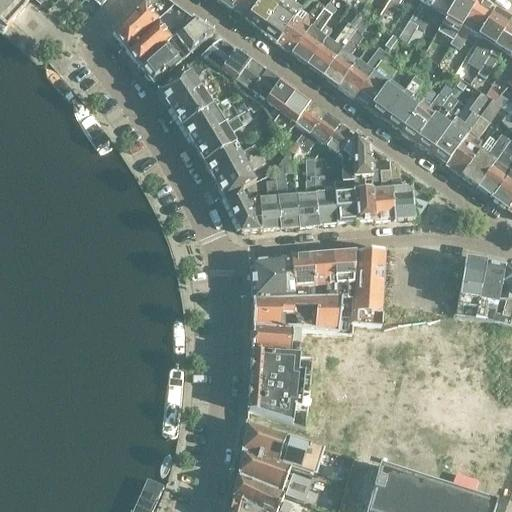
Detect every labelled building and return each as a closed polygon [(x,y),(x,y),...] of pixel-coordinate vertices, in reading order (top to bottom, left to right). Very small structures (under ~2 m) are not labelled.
[(0,0),(0,32),(2,34),(17,18),(19,20),(25,13),(23,12),(25,9),(15,0),(0,0)] [(90,0),(99,8),(106,0),(90,0)] [(148,0),(143,6),(113,35),(125,52),(157,24),(159,27),(163,22),(160,19),(171,7),(161,0),(148,0)] [(214,0),(214,1),(229,11),(237,0),(214,0)] [(237,0),(229,11),(244,22),(260,0),(237,0)] [(260,0),(244,22),(260,34),(285,0),(260,0)] [(285,0),(260,34),(276,46),(295,18),(299,11),(301,8),(294,3),(296,0),(285,0)] [(330,0),(325,9),(291,56),(306,67),(325,41),(330,33),(323,28),(342,2),(338,0),(330,0)] [(389,0),(388,3),(380,16),(382,17),(383,15),(389,19),(401,0),(389,0)] [(434,0),(412,36),(406,46),(413,50),(427,26),(429,24),(438,29),(445,19),(457,0),(434,0)] [(413,0),(420,4),(408,22),(410,24),(408,28),(408,30),(408,33),(412,36),(434,0),(413,0)] [(438,29),(434,36),(450,46),(461,29),(478,2),(474,0),(457,0),(445,19),(438,29)] [(461,29),(450,46),(458,51),(468,34),(477,39),(493,11),(478,2),(461,29)] [(295,18),(276,46),(291,56),(325,9),(317,3),(308,17),(299,11),(295,18)] [(163,22),(159,27),(171,41),(174,38),(174,37),(191,22),(171,7),(160,19),(163,22)] [(481,41),(466,64),(475,71),(509,21),(493,11),(477,39),(481,41)] [(356,16),(348,27),(355,32),(359,26),(362,23),(363,21),(356,16)] [(511,50),(511,22),(509,21),(475,71),(479,73),(476,76),(485,81),(502,54),(508,57),(511,50)] [(174,37),(174,38),(189,56),(212,37),(191,22),(174,37)] [(157,24),(125,52),(138,69),(166,46),(171,41),(159,27),(157,24)] [(325,41),(306,67),(321,78),(355,32),(348,27),(347,26),(332,46),(325,41)] [(355,32),(321,78),(337,90),(356,63),(348,58),(362,38),(360,37),(364,30),(359,26),(355,32)] [(383,47),(389,51),(397,40),(391,36),(383,47)] [(397,41),(387,56),(393,60),(404,46),(403,45),(397,41)] [(219,42),(199,59),(196,61),(218,76),(220,73),(235,53),(219,42)] [(166,46),(138,69),(152,87),(180,64),(166,46)] [(356,63),(337,90),(352,101),(387,56),(378,50),(364,68),(356,63)] [(220,73),(218,76),(224,81),(229,85),(233,87),(235,84),(250,64),(235,53),(220,73)] [(373,75),(352,101),(368,112),(388,86),(396,75),(388,68),(393,61),(387,56),(373,75)] [(233,87),(232,88),(247,99),(250,95),(265,74),(250,64),(235,84),(233,87)] [(185,70),(157,94),(169,111),(199,91),(212,82),(206,74),(193,82),(185,70)] [(388,86),(368,112),(383,123),(402,97),(411,84),(413,82),(412,82),(416,77),(409,72),(403,80),(396,75),(388,86)] [(250,95),(247,99),(261,109),(264,105),(279,85),(265,74),(250,95)] [(437,96),(430,106),(424,101),(399,134),(415,145),(433,118),(440,110),(445,102),(453,90),(460,81),(451,75),(437,96)] [(460,81),(453,90),(459,95),(465,86),(460,81)] [(199,91),(169,111),(178,123),(181,128),(197,119),(207,113),(208,113),(212,110),(205,100),(218,91),(212,82),(199,91)] [(383,123),(399,134),(424,101),(415,94),(420,87),(413,82),(383,123)] [(264,105),(261,109),(272,126),(279,116),(294,95),(279,85),(264,105)] [(494,102),(497,98),(489,92),(486,96),(494,102)] [(294,95),(279,116),(272,126),(282,139),(292,126),(308,106),(294,95)] [(449,130),(431,156),(435,159),(445,167),(464,141),(463,141),(493,103),(485,97),(461,128),(455,123),(449,130)] [(197,119),(181,128),(186,136),(189,142),(193,148),(203,142),(207,140),(218,134),(224,130),(227,128),(238,121),(236,118),(233,113),(232,112),(231,112),(230,110),(228,107),(225,103),(217,107),(212,110),(208,113),(207,113),(197,119)] [(464,141),(445,167),(460,178),(479,152),(484,145),(478,140),(496,115),(502,120),(507,114),(493,103),(463,141),(464,141)] [(248,104),(239,110),(243,116),(252,111),(248,104)] [(308,106),(292,126),(303,134),(289,153),(293,156),(308,137),(317,125),(324,117),(308,106)] [(433,118),(415,145),(431,156),(449,130),(455,123),(455,122),(456,120),(443,111),(440,110),(433,118)] [(203,142),(193,148),(204,165),(236,148),(230,138),(244,129),(253,124),(248,115),(238,121),(227,128),(224,130),(218,134),(207,140),(203,142)] [(507,115),(503,120),(500,123),(511,133),(511,123),(509,121),(511,119),(507,115)] [(317,125),(308,137),(292,158),(293,162),(301,162),(316,142),(324,147),(338,127),(324,117),(317,125)] [(338,127),(324,147),(338,159),(340,156),(344,152),(348,145),(350,141),(353,138),(338,127)] [(353,138),(350,141),(348,145),(344,152),(340,156),(341,184),(353,184),(355,184),(355,181),(370,179),(371,179),(371,167),(370,156),(369,150),(353,138)] [(479,152),(460,178),(476,190),(495,163),(506,147),(498,142),(492,150),(484,145),(479,152)] [(495,163),(476,190),(491,200),(510,174),(509,174),(503,169),(511,155),(511,145),(509,143),(506,147),(495,163)] [(236,148),(204,165),(214,184),(246,167),(260,158),(254,148),(240,156),(236,148)] [(276,168),(279,171),(290,163),(286,156),(276,168)] [(246,167),(214,184),(224,202),(240,193),(255,184),(250,174),(264,166),(260,159),(246,167)] [(305,197),(296,197),(300,230),(318,228),(316,196),(314,162),(314,161),(308,162),(308,174),(305,174),(306,183),(304,184),(305,197)] [(314,162),(316,196),(318,228),(338,227),(336,194),(333,194),(332,186),(324,186),(324,178),(322,179),(321,162),(314,162)] [(275,174),(275,183),(276,199),(279,231),(300,230),(296,197),(287,198),(284,176),(293,175),(293,163),(275,174)] [(398,170),(389,163),(389,172),(394,223),(416,222),(427,205),(412,200),(411,189),(401,189),(399,182),(398,177),(398,170)] [(510,174),(491,200),(507,212),(511,204),(511,170),(509,174),(510,174)] [(374,224),(394,223),(389,172),(380,173),(381,191),(372,191),(374,224)] [(354,192),(352,192),(355,225),(374,224),(372,191),(371,191),(370,179),(355,181),(355,184),(353,184),(354,192)] [(267,200),(257,201),(260,233),(279,231),(276,199),(275,183),(265,184),(267,200)] [(352,192),(336,194),(338,227),(355,225),(352,192)] [(240,193),(224,202),(239,235),(260,233),(257,201),(246,207),(240,193)] [(316,414),(315,433),(355,445),(413,464),(459,478),(500,492),(511,456),(511,327),(511,331),(505,330),(504,338),(447,326),(451,301),(457,261),(435,257),(414,254),(399,251),(390,252),(387,292),(389,292),(388,335),(354,333),(354,339),(334,337),(333,346),(321,345),(316,414)] [(352,287),(350,326),(381,329),(382,305),(384,252),(354,254),(352,287)] [(354,254),(331,256),(334,289),(352,287),(354,254)] [(331,256),(312,258),(314,290),(324,290),(334,289),(331,256)] [(290,260),(292,283),(292,292),(314,290),(312,258),(290,259),(290,260)] [(290,260),(249,264),(252,303),(284,302),(284,301),(283,283),(292,283),(290,260)] [(464,262),(456,317),(474,320),(478,294),(479,294),(485,265),(464,262)] [(478,294),(474,320),(484,321),(486,305),(496,307),(498,301),(504,269),(494,267),(485,265),(479,294),(478,294)] [(511,270),(504,269),(498,301),(511,303),(511,270)] [(284,302),(252,303),(252,330),(291,332),(337,335),(341,300),(284,301),(284,302)] [(252,330),(251,356),(289,358),(291,332),(252,330)] [(289,358),(251,356),(247,413),(251,414),(251,415),(289,427),(291,412),(307,418),(311,376),(294,375),(296,358),(289,358)] [(285,439),(285,438),(246,427),(238,479),(278,496),(289,471),(277,467),(285,439)] [(465,495),(379,468),(365,511),(492,511),(495,505),(485,502),(465,495)] [(238,479),(232,501),(250,511),(261,511),(262,511),(276,511),(283,498),(279,496),(278,496),(238,479)] [(250,511),(232,501),(229,511),(250,511)]
